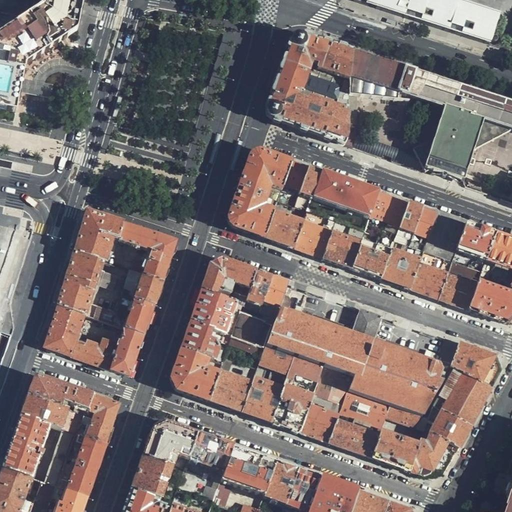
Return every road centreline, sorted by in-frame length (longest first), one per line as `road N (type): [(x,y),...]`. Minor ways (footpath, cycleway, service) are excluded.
road 1 (residential): [(77,197),(511,345)]
road 2 (residential): [(22,358),(448,505)]
road 3 (residential): [(264,136),(511,223)]
road 4 (primary): [(511,79),(281,2)]
road 5 (primary): [(0,345),(24,268),(20,124)]
road 6 (primary): [(111,0),(67,154),(54,181),(23,189)]
road 7 (primary): [(77,197),(131,13)]
road 8 (residential): [(511,389),(448,505)]
road 9 (tertiary): [(158,0),(250,17),(281,2)]
road 10 (primary): [(20,124),(48,0)]
